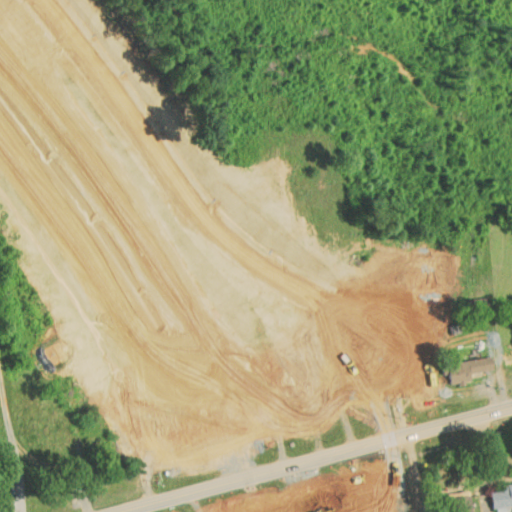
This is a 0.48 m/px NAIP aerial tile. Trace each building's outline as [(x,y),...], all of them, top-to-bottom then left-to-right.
[(511,342),(492,344),(493,355),(511,352),(511,342)] [(436,356),(439,379),(460,375),(459,367),(482,363),(480,349),(436,356)] [(380,377),(382,392),(421,385),(417,366),(404,368),(403,360),(389,363),(391,375),(380,377)] [(480,485),(483,508),(500,506),(499,500),(511,497),(511,475),(491,479),(492,484),(480,485)] [(461,511),(459,490),(438,492),(440,511),(461,511)]
